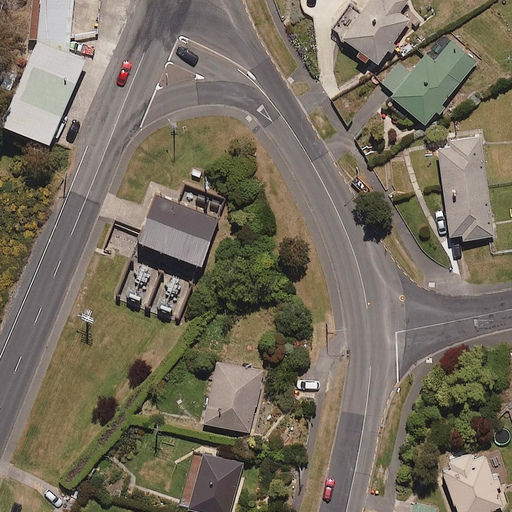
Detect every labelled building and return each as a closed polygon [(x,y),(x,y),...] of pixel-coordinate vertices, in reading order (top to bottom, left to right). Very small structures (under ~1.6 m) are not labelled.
[(44,0),(43,36),(8,120),(52,138),(86,56),(71,49),(73,0),(44,0)] [(360,0),(341,32),(379,56),(408,10),(401,5),(403,0),(360,0)] [(478,58),(454,37),(437,56),(427,46),(407,68),(398,60),(381,79),(424,117),(478,58)] [(494,231),(481,131),(437,137),(450,230),(463,229),(464,235),(494,231)] [(201,256),(226,195),(185,178),(178,195),(158,187),(140,231),(201,256)] [(191,283),(131,258),(116,294),(176,320),(191,283)] [(264,366),(217,355),(202,418),(249,429),(264,366)] [(229,511),(243,457),(194,445),(180,501),(222,511),(229,511)] [(474,454),(471,447),(441,457),(459,511),(475,511),(503,503),(486,450),(474,454)] [(436,511),(437,507),(414,502),(411,511),(436,511)]
